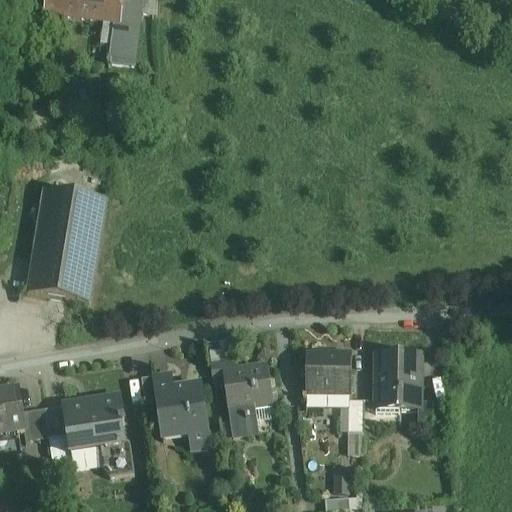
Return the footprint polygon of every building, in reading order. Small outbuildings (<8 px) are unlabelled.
[(47,0),(45,17),(116,27),(121,28),(124,0),(47,0)] [(124,0),(121,28),(116,27),(111,63),(109,62),(108,67),(111,68),(111,67),(134,70),(141,17),(143,0),(124,0)] [(157,0),(143,0),(141,17),(157,19),(157,0)] [(107,204),(46,194),(29,297),(90,307),(107,204)] [(350,362),(328,362),(328,359),(309,359),(309,358),(308,358),(307,399),(351,399),(352,359),(350,359),(350,362)] [(421,361),(377,360),(377,408),(400,408),(399,414),(400,414),(418,415),(420,415),(420,408),(421,361)] [(268,371),(239,375),(237,364),(223,366),(226,389),(230,416),(244,414),(273,410),(268,371)] [(223,366),(211,367),(214,391),(226,389),(223,366)] [(200,390),(174,394),(171,379),(154,381),(157,405),(163,446),(191,442),(193,457),(211,455),(202,389),(200,390)] [(154,381),(142,383),(146,407),(157,405),(154,381)] [(19,393),(0,395),(0,440),(26,436),(23,417),(19,393)] [(365,406),(349,405),(349,437),(364,438),(365,406)] [(122,406),(82,412),(81,406),(64,409),(64,411),(69,439),(71,453),(99,448),(105,447),(106,452),(125,449),(122,429),(125,429),(122,406)] [(400,408),(377,408),(377,414),(376,414),(377,419),(400,419),(400,414),(399,414),(400,408)] [(434,408),(420,408),(420,415),(418,415),(418,434),(423,434),(434,434),(434,408)] [(64,411),(46,413),(50,442),(69,439),(64,411)] [(46,413),(23,417),(26,436),(27,446),(50,442),(46,413)] [(244,414),(230,416),(234,442),(253,439),(250,417),(244,418),(244,414)] [(69,439),(50,442),(54,468),(73,465),(71,453),(69,439)] [(125,449),(106,452),(105,447),(99,448),(104,477),(110,483),(135,479),(130,448),(125,449)] [(336,477),(336,497),(353,498),(353,477),(336,477)] [(350,511),(349,503),(325,505),(326,511),(350,511)]
